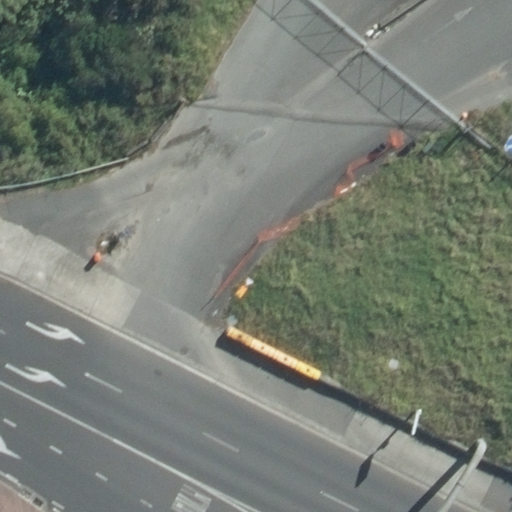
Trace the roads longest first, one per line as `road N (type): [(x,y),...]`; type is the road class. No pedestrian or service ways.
road 1 (primary): [(0,371),(323,511)]
road 2 (primary): [(0,397),(176,511)]
